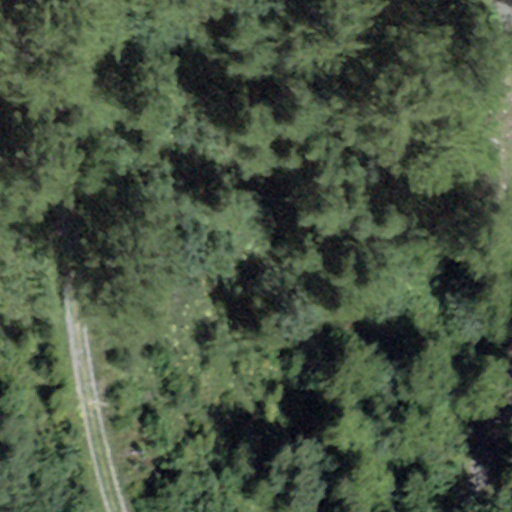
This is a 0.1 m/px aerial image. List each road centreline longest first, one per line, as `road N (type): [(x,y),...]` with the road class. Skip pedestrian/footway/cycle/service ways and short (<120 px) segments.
road 1 (track): [(17,0),(50,104),(84,375),(118,511)]
road 2 (track): [(468,511),(511,364)]
